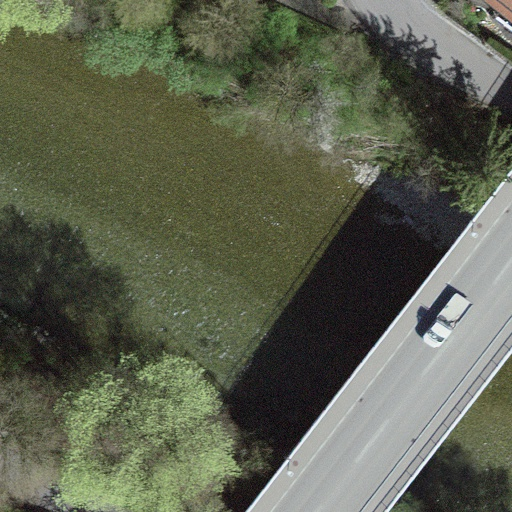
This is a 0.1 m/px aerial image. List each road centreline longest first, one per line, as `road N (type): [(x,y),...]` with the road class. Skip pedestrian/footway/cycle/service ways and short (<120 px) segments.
road 1 (tertiary): [(511,257),(314,511)]
road 2 (unclassified): [(511,99),(386,0)]
